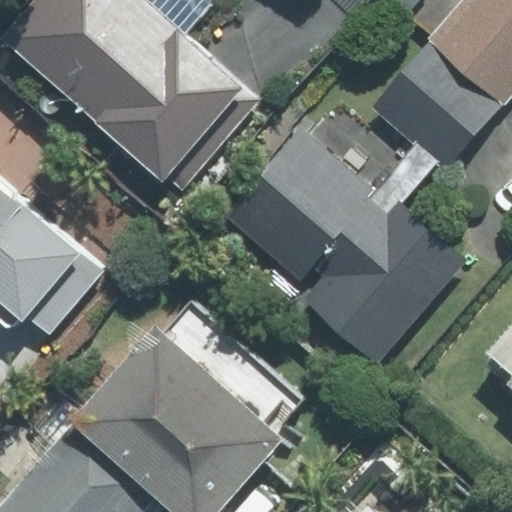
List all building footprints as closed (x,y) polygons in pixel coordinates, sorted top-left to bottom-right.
[(32,0),(7,29),(180,175),(260,81),(195,27),(217,0),(32,0)] [(394,185),(316,122),(231,226),(390,356),(475,252),(410,199),(447,153),(458,163),(511,96),(511,0),(473,0),(467,8),(457,0),(420,0),(413,10),(447,38),(392,106),(432,139),(394,185)] [(102,248),(0,159),(0,275),(45,314),(102,248)] [(86,417),(170,488),(197,511),(237,511),(301,438),(166,323),(86,417)] [(0,495),(0,511),(149,511),(170,488),(86,417),(84,419),(73,410),(0,495)] [(388,511),(365,494),(350,511),(388,511)]
